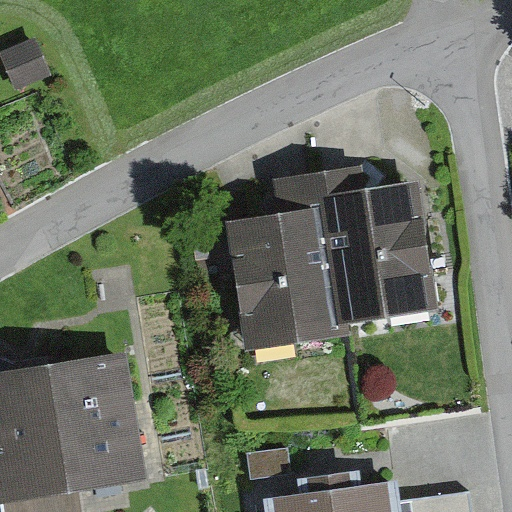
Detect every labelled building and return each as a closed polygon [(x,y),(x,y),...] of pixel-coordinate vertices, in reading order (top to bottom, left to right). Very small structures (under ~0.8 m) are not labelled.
[(35,34),(0,49),(0,52),(16,89),(52,73),(35,34)] [(280,206),(226,215),(247,348),(355,332),(353,319),(439,306),(419,173),(364,182),(361,161),(275,174),(280,206)] [(127,343),(0,364),(0,495),(148,472),(127,343)] [(288,446),(245,450),(248,478),(291,473),(288,446)] [(298,484),(264,489),(266,511),(473,511),(470,486),(402,496),(399,471),(361,476),(359,463),(297,471),(298,484)]
